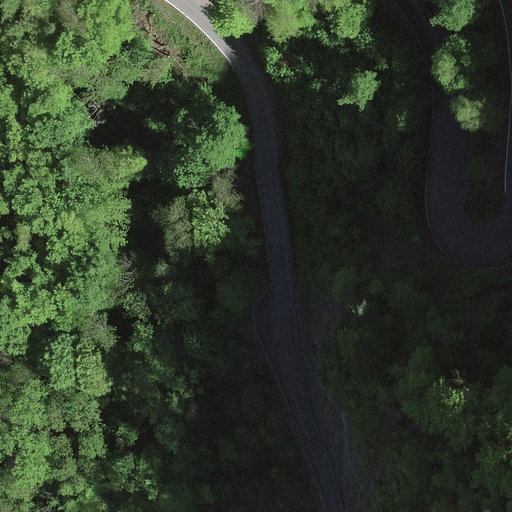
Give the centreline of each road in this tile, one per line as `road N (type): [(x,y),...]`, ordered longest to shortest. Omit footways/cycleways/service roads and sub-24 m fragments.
road 1 (secondary): [(193,0),(229,32),(268,94),(294,342),(340,511)]
road 2 (tertiary): [(511,232),(483,243),(457,213),(456,83),(426,0)]
